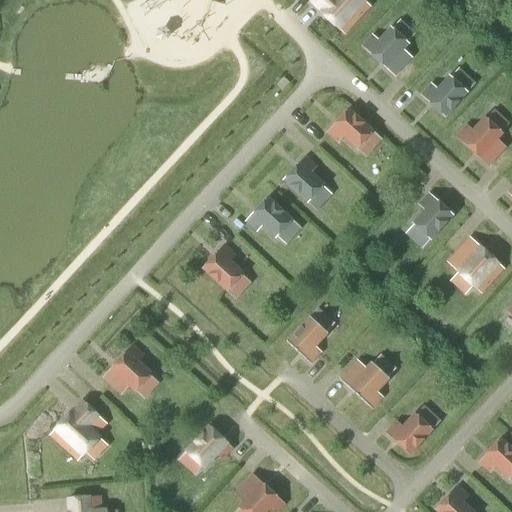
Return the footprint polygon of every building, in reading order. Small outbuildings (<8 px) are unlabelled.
[(311,0),(309,3),(345,36),(371,6),(364,0),(311,0)] [(361,47),(395,78),(413,59),(404,51),(409,45),(391,27),(378,41),(372,35),(361,47)] [(420,95),(445,119),(469,94),(449,76),(437,89),(431,84),(420,95)] [(374,133),(349,109),(326,133),(338,145),(343,139),(356,152),(359,149),(374,133)] [(455,136),(489,168),(507,149),(498,141),(503,135),(485,118),(472,131),(466,125),(455,136)] [(282,181),(307,205),(325,185),(312,173),(318,167),(306,156),(282,181)] [(453,217),(429,193),(417,205),(424,212),(412,224),(430,241),(453,217)] [(293,221),(268,197),(244,222),(257,234),(263,228),(276,241),(278,239),(293,221)] [(505,270),(470,238),(446,263),(481,295),(505,270)] [(201,270),(226,293),(244,273),(230,261),(236,254),(225,243),(201,270)] [(309,316),(286,341),(312,365),(322,353),(316,348),(329,334),(309,316)] [(132,346),(102,379),(121,396),(129,388),(135,394),(152,375),(139,362),(144,357),(132,346)] [(340,380),(373,410),(384,398),(379,393),(391,380),(372,362),(366,368),(358,361),(340,380)] [(50,437),(78,463),(82,458),(102,437),(98,434),(107,424),(99,417),(100,416),(82,400),(53,431),(54,432),(50,437)] [(385,432),(410,456),(434,432),(414,413),(402,426),(396,421),(385,432)] [(209,425),(184,452),(205,471),(219,457),(223,460),(232,450),(228,446),(230,444),(209,425)] [(511,476),(511,449),(501,439),(478,463),(489,474),(495,468),(508,480),(511,476)] [(278,511),(285,505),(253,475),(235,494),(244,502),(238,508),(242,511),(268,511),(269,511),(270,511),(278,511)] [(458,485),(434,511),(473,511),(464,503),(470,496),(458,485)] [(66,497),(67,511),(108,511),(108,508),(102,508),(101,497),(91,498),(91,495),(66,497)]
